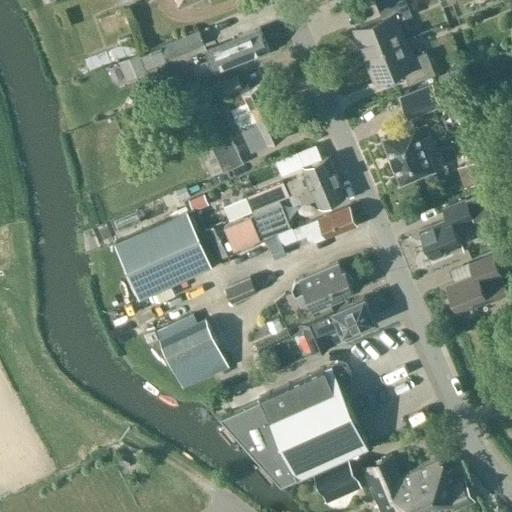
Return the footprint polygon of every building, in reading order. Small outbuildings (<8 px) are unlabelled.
[(412,14),(406,0),(375,0),(382,16),(352,28),(363,55),(406,38),(399,19),(412,14)] [(192,66),(197,78),(269,50),(260,28),(206,49),(210,59),(192,66)] [(167,60),(167,58),(205,43),(200,31),(140,55),(139,52),(110,64),(114,72),(122,68),(126,78),(147,70),(146,68),(167,60)] [(409,84),(436,73),(427,51),(414,56),(406,38),(363,55),(374,82),(404,70),(409,84)] [(89,69),(137,51),(132,39),(85,57),(89,69)] [(465,74),(461,65),(437,75),(440,83),(465,74)] [(251,151),(286,135),(261,84),(249,89),(247,84),(242,86),(236,76),(213,86),(218,97),(227,94),(228,94),(231,93),(237,105),(231,108),(251,151)] [(409,117),(442,104),(433,81),(399,94),(409,117)] [(467,104),(453,110),(458,123),(472,117),(467,104)] [(145,111),(136,115),(140,126),(150,122),(145,111)] [(381,136),(400,182),(436,168),(423,136),(431,133),(427,121),(419,124),(417,121),(381,136)] [(224,171),(244,162),(231,135),(211,144),(211,146),(200,152),(211,175),(223,170),(224,171)] [(295,149),(275,156),(280,168),(299,160),(295,149)] [(469,158),(478,187),(493,182),(484,153),(469,158)] [(296,192),(337,175),(328,155),(302,166),(305,173),(287,181),(293,194),(296,192)] [(319,207),(345,196),(337,175),(296,192),(301,204),(315,198),(319,207)] [(243,197),(224,205),(230,219),(288,196),(290,195),(283,181),(243,197)] [(186,186),(176,190),(181,199),(191,195),(186,186)] [(462,243),(455,226),(455,225),(473,218),(475,222),(494,214),(485,190),(466,198),(466,199),(443,208),(447,219),(420,229),(431,255),(433,254),(435,257),(449,252),(448,248),(462,243)] [(194,212),(209,205),(204,194),(189,201),(194,212)] [(261,239),(291,227),(281,202),(251,214),(251,215),(225,226),(234,248),(260,238),(261,239)] [(306,235),(310,243),(357,224),(349,205),(293,228),(298,238),(306,235)] [(212,263),(186,208),(115,240),(141,296),(212,263)] [(214,226),(205,230),(212,243),(220,239),(214,226)] [(275,260),(286,255),(278,237),(268,241),(275,260)] [(475,304),(486,299),(487,302),(508,293),(493,254),(470,264),(473,274),(446,285),(456,310),(458,309),(460,314),(476,308),(475,304)] [(305,292),(313,310),(342,298),(340,291),(352,286),(345,268),(342,269),(338,262),(294,281),(291,288),(295,296),(305,292)] [(448,276),(467,273),(465,262),(446,265),(448,276)] [(258,291),(251,277),(250,276),(225,286),(231,302),(258,291)] [(332,310),(302,323),(314,351),(329,345),(346,338),(346,339),(361,332),(358,326),(374,319),(364,297),(332,310)] [(198,321),(197,321),(193,314),(155,331),(183,388),(230,366),(206,318),(198,321)] [(279,359),(263,366),(267,374),(282,367),(279,359)] [(251,401),(221,415),(282,482),(296,476),(313,469),(315,473),(348,458),(346,454),(368,444),(342,386),(348,383),(350,379),(351,374),(347,365),(343,362),(338,362),(333,364),(332,363),(266,392),(259,395),(260,397),(251,401)] [(490,464),(499,458),(489,442),(480,448),(490,464)] [(429,477),(423,464),(402,474),(392,452),(362,466),(381,511),(404,511),(403,509),(425,499),(418,482),(429,477)] [(448,511),(475,500),(464,476),(457,480),(451,467),(445,469),(440,457),(423,464),(429,477),(418,482),(425,499),(403,509),(404,511),(448,511)] [(348,458),(315,473),(324,492),(357,478),(348,458)]
